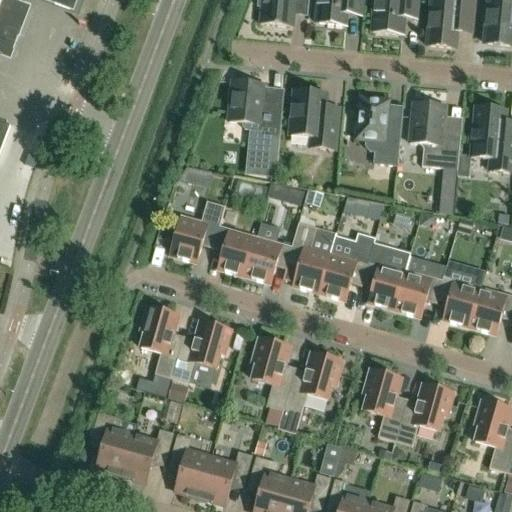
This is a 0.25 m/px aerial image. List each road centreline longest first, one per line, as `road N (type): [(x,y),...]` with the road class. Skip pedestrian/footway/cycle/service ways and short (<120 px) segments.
road 1 (residential): [(0,462),(172,0)]
road 2 (residential): [(151,274),(511,376)]
road 3 (residential): [(244,53),(511,79)]
road 4 (residential): [(163,511),(0,463)]
